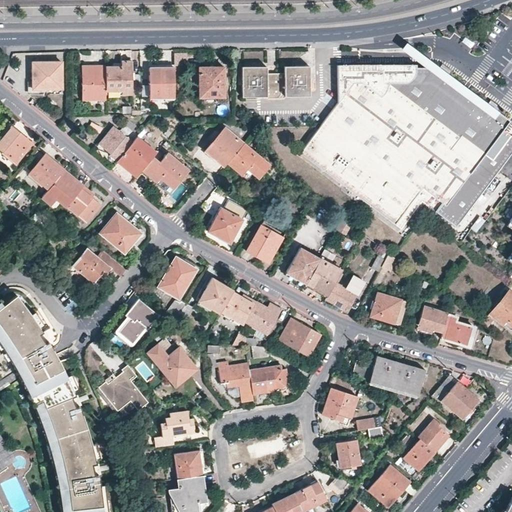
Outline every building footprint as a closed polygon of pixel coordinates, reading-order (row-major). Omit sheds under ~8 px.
[(189,64),(189,53),(174,53),(174,65),(189,64)] [(105,66),(105,92),(131,92),(131,61),(121,61),(121,66),(105,66)] [(62,62),(33,62),(33,89),(62,88),(62,62)] [(416,64),(339,65),(339,101),(322,124),(300,153),(395,224),(401,229),(422,201),(448,221),(456,226),(503,165),(511,152),(511,136),(510,135),(492,157),(491,159),(485,153),(486,153),(510,120),(497,111),(495,113),(434,67),(416,67),(416,64)] [(82,100),(105,100),(105,92),(105,66),(82,66),(82,100)] [(242,96),(276,96),(276,75),(267,75),(266,66),(241,66),(242,96)] [(276,75),(276,96),(309,96),(310,66),(284,66),(284,75),(276,75)] [(224,67),(199,67),(200,96),(225,96),(224,67)] [(150,98),(174,98),(174,68),(149,68),(150,98)] [(129,117),(126,121),(134,127),(137,124),(129,117)] [(102,127),(92,122),(89,128),(100,133),(102,127)] [(120,156),(139,133),(126,123),(119,130),(113,126),(98,142),(110,153),(109,154),(116,161),(120,156)] [(31,142),(11,126),(0,140),(0,148),(16,161),(31,142)] [(203,150),(223,167),(226,163),(242,143),(222,127),(203,150)] [(153,156),(156,152),(139,138),(145,132),(142,130),(139,133),(120,156),(127,161),(126,162),(139,173),(142,169),(153,156)] [(242,143),(226,163),(241,175),(246,168),(257,177),(267,164),(242,143)] [(159,161),(153,156),(142,169),(152,177),(155,173),(167,183),(173,188),(188,169),(167,152),(159,161)] [(54,161),(45,153),(29,173),(48,188),(62,171),(52,163),(54,161)] [(72,176),(64,169),(62,171),(42,196),(50,203),(56,197),(66,206),(67,205),(81,187),(70,179),(72,176)] [(167,183),(155,173),(152,177),(164,187),(167,183)] [(90,191),(83,185),(67,205),(86,221),(101,204),(88,193),(90,191)] [(246,210),(227,200),(222,209),(219,207),(206,231),(217,237),(219,235),(229,241),(246,210)] [(41,215),(36,211),(32,218),(36,221),(41,215)] [(141,232),(117,212),(100,232),(124,252),(141,232)] [(14,218),(19,224),(24,218),(18,213),(14,218)] [(468,229),(474,233),(484,220),(478,216),(468,229)] [(345,234),(351,225),(341,217),(335,228),(345,234)] [(282,235),(261,224),(246,250),(267,262),(282,235)] [(471,235),(463,245),(472,252),(473,252),(480,242),(471,235)] [(318,258),(299,247),(285,272),(305,282),(318,258)] [(97,256),(87,248),(73,265),(94,282),(100,274),(103,277),(111,267),(121,275),(126,268),(103,250),(98,256),(97,256)] [(381,266),(389,253),(383,248),(372,268),(378,271),(381,266)] [(389,253),(381,266),(390,271),(397,259),(389,253)] [(197,268),(176,256),(159,285),(180,297),(197,268)] [(327,295),(340,271),(341,270),(318,258),(305,282),(327,295)] [(338,283),(344,273),(340,271),(327,295),(325,298),(345,308),(347,305),(348,302),(352,303),(358,293),(362,286),(349,279),(345,287),(338,283)] [(233,289),(212,277),(198,302),(219,314),(232,292),(233,289)] [(511,292),(509,290),(490,312),(503,323),(505,320),(511,325),(511,324),(511,292)] [(244,299),(232,292),(220,313),(243,325),(244,322),(256,301),(246,296),(244,299)] [(401,299),(378,292),(371,315),(394,322),(401,299)] [(158,315),(137,298),(122,317),(126,321),(118,331),(132,342),(145,326),(148,328),(158,315)] [(402,324),(409,302),(401,299),(394,322),(402,324)] [(181,315),(186,306),(177,301),(169,311),(177,318),(181,315)] [(268,308),(256,301),(244,322),(267,334),(280,310),(270,304),(268,308)] [(0,311),(0,351),(9,365),(16,378),(0,388),(0,401),(21,387),(29,400),(40,425),(51,455),(57,479),(60,498),(61,511),(103,511),(100,482),(95,482),(93,472),(97,471),(97,469),(86,430),(80,414),(76,416),(72,405),(76,404),(74,401),(66,383),(58,366),(49,350),(45,352),(39,342),(43,340),(17,305),(4,316),(0,311)] [(181,315),(187,322),(193,310),(186,306),(181,315)] [(447,313),(424,306),(417,327),(432,331),(433,327),(442,330),(447,313)] [(457,315),(447,313),(442,330),(440,338),(467,346),(468,345),(474,327),(473,326),(456,321),(457,315)] [(494,318),(489,314),(482,322),(488,326),(494,318)] [(114,327),(118,331),(126,321),(122,317),(114,327)] [(202,330),(192,318),(187,322),(197,334),(202,330)] [(320,335),(290,318),(278,340),(307,356),(320,335)] [(246,345),(246,338),(236,337),(232,345),(246,345)] [(258,338),(246,338),(246,345),(252,346),(258,346),(258,338)] [(158,343),(147,352),(172,382),(182,373),(186,377),(197,368),(180,346),(167,355),(158,343)] [(268,355),(269,346),(258,346),(252,346),(253,356),(268,355)] [(214,354),(205,355),(207,368),(216,367),(214,354)] [(425,369),(376,354),(373,364),(356,359),(353,371),(358,373),(358,375),(369,378),(368,381),(416,396),(425,369)] [(239,384),(248,383),(251,382),(248,364),(229,366),(228,361),(218,363),(221,383),(227,382),(228,386),(239,384)] [(150,403),(133,381),(139,376),(129,365),(123,370),(125,372),(109,385),(107,382),(100,388),(119,412),(132,401),(141,411),(150,403)] [(281,365),(249,369),(253,394),(283,389),(286,387),(287,385),(288,382),(288,379),(287,368),(282,369),(281,365)] [(175,386),(186,377),(182,373),(172,382),(175,386)] [(437,389),(432,394),(461,419),(478,399),(457,381),(454,384),(447,377),(437,389)] [(249,394),(248,383),(239,384),(241,395),(249,394)] [(336,414),(343,417),(350,419),(357,397),(329,388),(321,415),(334,419),(336,414)] [(173,434),(172,429),(193,426),(192,418),(189,418),(188,411),(170,413),(171,418),(166,418),(167,425),(162,426),(163,436),(157,437),(156,438),(157,446),(174,444),(173,434)] [(355,422),(356,431),(367,429),(374,428),(373,419),(355,422)] [(432,419),(416,437),(418,438),(433,452),(447,436),(440,430),(442,428),(432,419)] [(382,438),(380,427),(374,428),(367,429),(369,440),(382,438)] [(0,470),(16,460),(0,436),(0,470)] [(417,471),(433,452),(418,438),(401,458),(408,464),(406,465),(400,460),(396,465),(412,478),(418,472),(417,471)] [(356,440),(335,443),(339,468),(360,465),(356,440)] [(199,449),(174,452),(177,478),(202,474),(199,449)] [(386,508),(408,482),(388,465),(366,492),(386,508)] [(205,500),(202,474),(177,478),(178,488),(169,489),(171,511),(194,511),(193,501),(205,500)] [(346,483),(334,478),(325,488),(335,496),(346,483)] [(317,481),(293,493),(302,511),(326,501),(317,481)] [(293,493),(271,503),(272,505),(275,511),(302,511),(293,493)]
